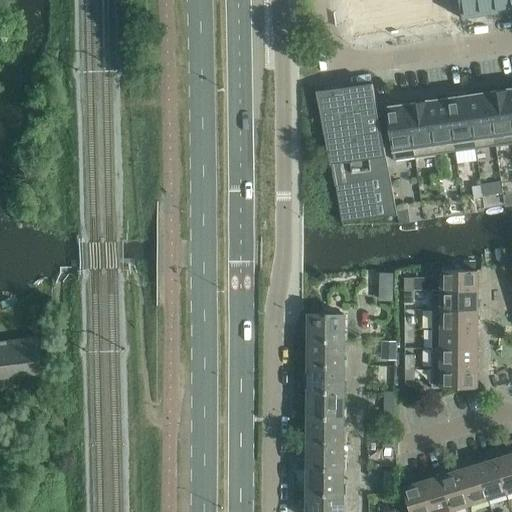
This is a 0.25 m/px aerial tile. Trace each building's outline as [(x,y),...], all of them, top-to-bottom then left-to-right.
[(342,0),(348,37),(456,23),(452,0),(342,0)] [(511,0),(459,0),(462,19),(466,18),(494,13),(494,14),(497,13),(497,12),(510,10),(510,12),(511,11),(511,0)] [(383,139),(378,113),(372,83),(317,91),(335,185),(364,179),(358,144),(383,139)] [(511,113),(508,89),(488,92),(496,146),(497,145),(496,136),(511,133),(511,113)] [(476,148),(496,146),(488,92),(487,92),(468,95),(476,148)] [(476,148),(468,95),(448,98),(456,151),(476,148)] [(429,100),(428,100),(435,154),(456,151),(448,98),(429,101),(429,100)] [(415,157),(435,154),(428,100),(407,103),(415,157)] [(415,157),(407,103),(406,104),(386,107),(394,160),(415,157)] [(442,271),(442,290),(478,291),(478,271),(479,271),(479,270),(441,270),(441,271),(442,271)] [(405,278),(404,290),(413,290),(413,278),(405,278)] [(413,290),(404,290),(404,303),(413,303),(413,290)] [(442,290),(442,310),(478,310),(478,291),(442,290)] [(442,310),(442,329),(478,329),(478,310),(442,310)] [(310,313),(310,340),(343,340),(343,315),(344,315),(344,314),(343,314),(343,313),(310,313)] [(405,316),(405,329),(414,329),(414,316),(405,316)] [(414,329),(405,329),(405,341),(414,341),(414,329)] [(442,329),(442,348),(477,348),(478,329),(442,329)] [(0,341),(0,386),(40,381),(34,337),(0,341)] [(310,340),(309,365),(343,365),(343,340),(310,340)] [(383,341),(384,353),(397,353),(396,340),(383,341)] [(433,348),(433,367),(477,367),(477,348),(442,348),(433,348)] [(405,354),(405,367),(414,367),(414,354),(405,354)] [(309,365),(309,391),(343,391),(343,365),(309,365)] [(414,367),(405,367),(405,380),(414,379),(414,367)] [(477,367),(433,367),(433,388),(478,388),(478,387),(477,387),(477,367)] [(309,391),(309,416),(342,417),(343,391),(309,391)] [(309,416),(309,442),(342,442),(342,417),(309,416)] [(509,455),(497,458),(508,493),(511,491),(511,440),(505,442),(509,455)] [(309,442),(309,468),(342,468),(342,442),(309,442)] [(497,458),(478,464),(489,498),(508,493),(497,458)] [(478,464),(460,470),(471,504),(489,498),(478,464)] [(309,468),(309,493),(342,493),(342,468),(309,468)] [(460,470),(442,475),(452,510),(471,504),(460,470)] [(442,475),(423,481),(432,511),(444,511),(452,510),(442,475)] [(407,499),(400,501),(401,511),(432,511),(423,481),(404,487),(404,486),(403,486),(407,499)] [(341,511),(342,506),(347,506),(347,496),(342,496),(342,493),(309,493),(308,511),(341,511)]
